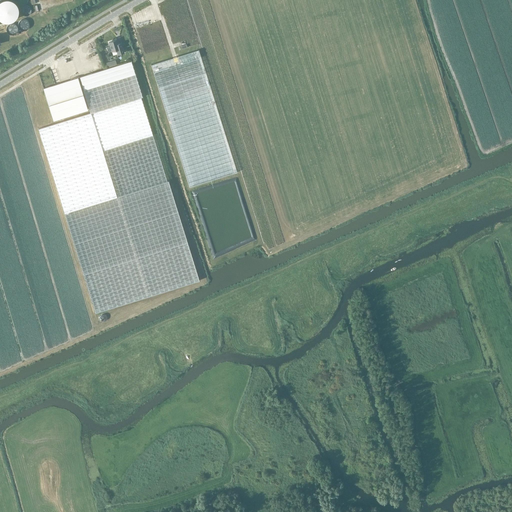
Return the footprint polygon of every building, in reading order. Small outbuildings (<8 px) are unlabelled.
[(3,21),(20,20),(19,14),(22,14),(21,10),(19,11),(19,12),(13,12),(13,13),(5,13),(6,16),(3,16),(3,21)] [(109,42),(110,46),(106,47),(108,52),(111,50),(112,52),(117,50),(118,54),(124,53),(122,47),(119,48),(116,40),(109,42)] [(199,50),(151,65),(189,187),(237,172),(199,50)] [(91,113),(38,129),(95,313),(199,281),(168,181),(167,181),(130,61),(79,77),(82,86),(91,113)] [(62,89),(45,94),(53,120),(88,110),(80,87),(82,86),(79,77),(79,76),(78,76),(78,77),(77,77),(76,77),(73,78),(72,78),(71,78),(71,79),(70,79),(70,80),(60,83),(62,89)]
